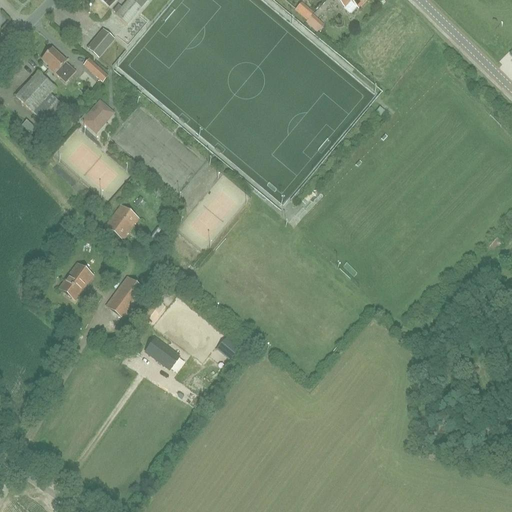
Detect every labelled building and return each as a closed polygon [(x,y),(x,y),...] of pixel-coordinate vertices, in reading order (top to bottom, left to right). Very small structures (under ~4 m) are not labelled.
[(90,10),(95,3),(91,0),(90,0),(86,6),(90,10)] [(127,26),(140,10),(149,0),(129,0),(116,16),(127,26)] [(337,0),(345,7),(346,8),(345,10),(350,15),(352,15),(358,8),(358,9),(366,0),(337,0)] [(309,10),(302,18),(307,22),(314,14),(309,10)] [(306,23),(317,33),(325,25),(314,15),(306,23)] [(99,60),(115,41),(104,31),(87,50),(99,60)] [(76,74),(66,64),(52,51),(42,61),(50,68),(49,70),(55,75),(65,85),(76,74)] [(102,84),(108,78),(89,61),(83,67),(102,84)] [(16,99),(34,115),(47,127),(64,108),(51,96),(56,90),(38,74),(16,99)] [(78,119),(83,123),(96,135),(114,115),(96,99),(78,119)] [(22,127),(33,137),(37,132),(27,123),(22,127)] [(123,241),(138,221),(121,208),(106,228),(123,241)] [(74,301),(92,278),(78,267),(61,291),(74,301)] [(124,320),(144,293),(128,281),(108,308),(124,320)] [(172,310),(180,303),(177,300),(169,307),(172,310)] [(179,359),(155,340),(145,354),(170,372),(179,359)] [(239,350),(227,340),(219,349),(231,359),(239,350)]
